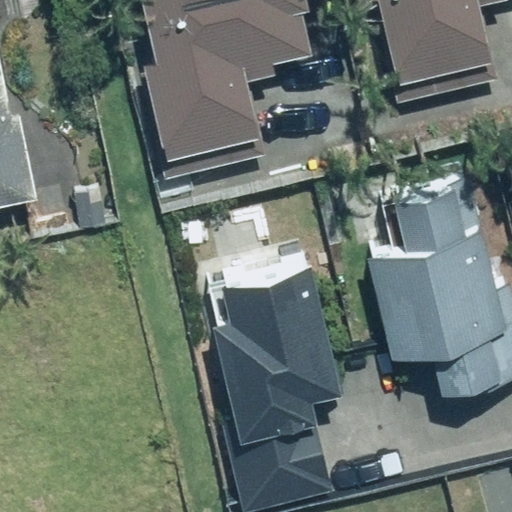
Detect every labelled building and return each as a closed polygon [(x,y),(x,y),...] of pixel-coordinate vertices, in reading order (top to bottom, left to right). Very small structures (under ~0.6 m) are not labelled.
[(288,0),(104,0),(144,157),(237,134),(221,71),(301,51),(288,0)] [(359,0),(380,78),(474,54),(460,0),(359,0)] [(0,106),(0,195),(21,191),(2,106),(0,106)] [(474,185),(395,204),(406,249),(372,257),(395,355),(429,347),(443,402),(511,385),(511,286),(499,289),(474,185)] [(211,312),(252,492),(324,476),(304,390),(332,384),(302,252),(226,269),(235,307),(211,312)]
